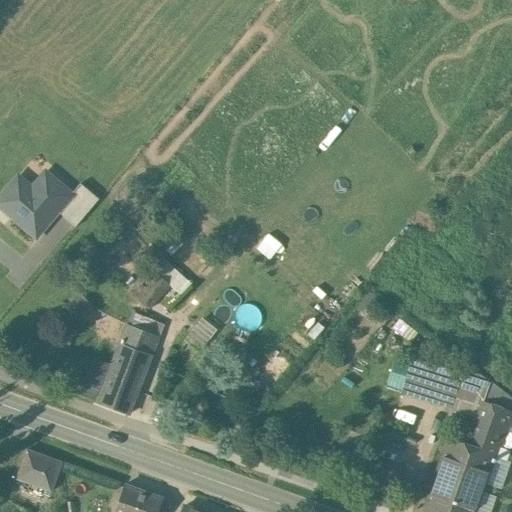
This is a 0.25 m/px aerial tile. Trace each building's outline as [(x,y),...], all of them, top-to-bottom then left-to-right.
[(72,195),(45,172),(27,194),(13,182),(0,197),(0,206),(36,238),(72,195)] [(181,290),(190,279),(169,261),(159,272),(181,290)] [(150,266),(128,290),(149,310),(171,286),(150,266)] [(79,294),(67,306),(79,318),(90,306),(79,294)] [(299,320),(283,340),(301,354),(317,334),(299,320)] [(120,343),(111,366),(95,359),(81,395),(98,401),(97,402),(129,415),(151,355),(158,336),(127,324),(120,343)] [(202,344),(207,334),(193,328),(189,338),(202,344)] [(507,415),(483,407),(473,437),(478,439),(496,445),(507,415)] [(496,445),(478,439),(474,450),(492,457),(496,445)] [(474,450),(449,442),(425,511),(426,511),(473,511),(492,457),(474,450)] [(62,462),(27,449),(17,479),(51,492),(62,462)] [(157,511),(163,499),(125,486),(115,511),(157,511)] [(481,491),(479,511),(492,511),(494,492),(481,491)]
